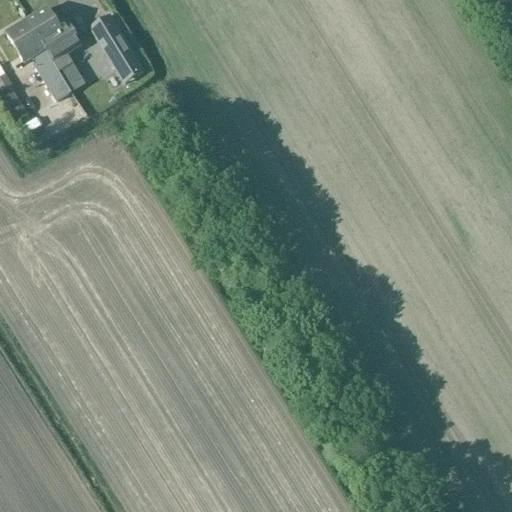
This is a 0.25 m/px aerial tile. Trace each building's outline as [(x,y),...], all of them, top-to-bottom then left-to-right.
[(48,12),(27,24),(57,76),(72,67),(67,59),(81,50),(68,27),(59,32),(48,12)] [(43,85),(56,105),(70,97),(65,88),(27,24),(6,37),(24,67),(34,61),(38,68),(35,70),(44,84),(43,85)] [(511,24),(503,30),(511,44),(511,24)] [(122,39),(101,52),(114,73),(135,60),(122,39)] [(29,96),(20,100),(26,114),(35,110),(29,96)]
